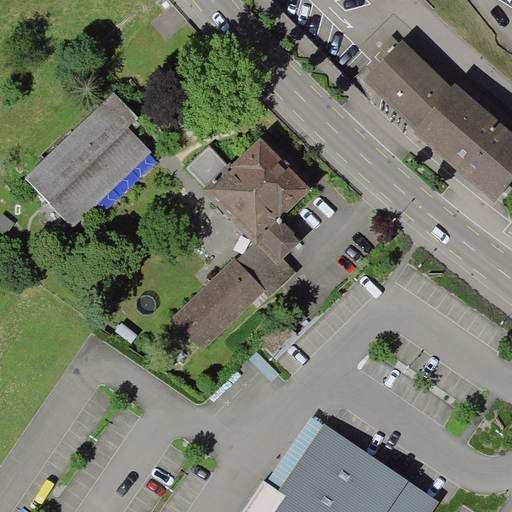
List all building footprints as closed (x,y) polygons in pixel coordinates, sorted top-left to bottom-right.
[(452,87),(402,39),(385,58),(363,80),(414,131),(452,87)] [(511,181),(511,131),(455,83),(452,87),(414,131),(413,132),(494,202),(511,181)] [(113,91),(23,176),(72,227),(151,151),(127,126),(137,116),(113,91)] [(304,183),(310,177),(267,133),(262,138),(261,137),(232,165),(230,163),(227,165),(209,145),(187,167),(205,187),(202,190),(254,243),(236,259),(235,258),(170,318),(202,352),(264,294),(268,299),(296,273),(282,258),(301,241),(294,234),(295,234),(280,218),(310,189),(304,183)] [(15,223),(3,214),(0,217),(0,231),(5,235),(15,223)] [(271,382),(280,374),(257,351),(249,359),(271,382)] [(311,416),(266,481),(279,490),(323,425),(311,416)] [(431,511),(439,501),(324,423),(323,425),(279,490),(266,481),(264,480),(241,511),(431,511)]
